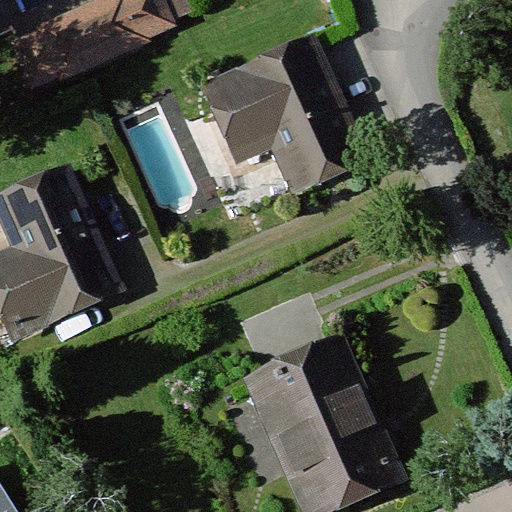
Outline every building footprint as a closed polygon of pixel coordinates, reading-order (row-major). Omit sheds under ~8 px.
[(127,0),(15,50),(34,92),(172,30),(170,25),(195,14),(188,0),(127,0)] [(315,38),(200,83),(231,161),(276,143),(296,193),(365,165),(315,38)] [(65,172),(0,200),(0,227),(10,252),(0,256),(0,338),(1,341),(117,291),(65,172)] [(326,323),(228,364),(290,511),(313,511),(391,480),(326,323)] [(9,511),(0,496),(0,511),(9,511)]
